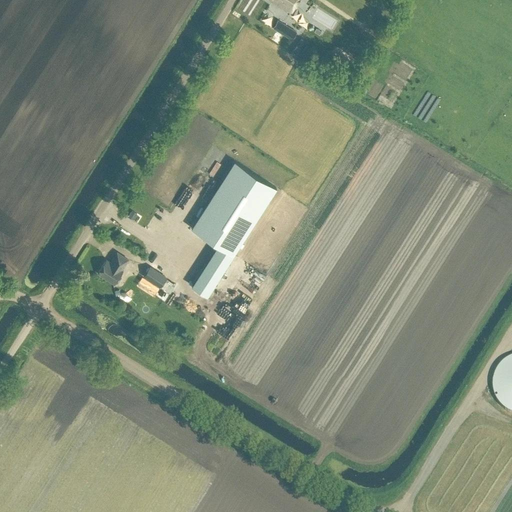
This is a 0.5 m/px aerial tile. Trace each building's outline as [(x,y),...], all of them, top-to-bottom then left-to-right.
[(295,0),(272,0),(289,11),(295,0)] [(277,20),(272,28),(281,33),(286,25),(277,20)] [(292,29),(287,37),(291,40),(296,32),(292,29)] [(357,82),(354,87),(364,93),(367,89),(357,82)] [(233,163),(190,231),(217,248),(233,257),(275,189),(233,163)] [(173,258),(187,231),(179,227),(165,254),(173,258)] [(95,250),(98,244),(92,241),(89,247),(95,250)] [(215,285),(233,257),(217,248),(200,276),(192,288),(199,293),(207,298),(215,285)] [(120,268),(127,257),(116,250),(109,261),(105,258),(96,271),(113,282),(122,269),(120,268)] [(160,285),(166,275),(149,264),(143,274),(160,285)] [(144,279),(132,271),(129,276),(142,284),(144,279)] [(99,290),(102,285),(86,272),(82,278),(99,290)] [(130,277),(127,281),(154,297),(159,287),(150,282),(147,288),(130,277)] [(511,358),(509,360),(503,364),(499,369),(495,375),(493,382),(493,389),(495,396),(498,402),(502,408),(507,412),(511,414),(511,358)]
